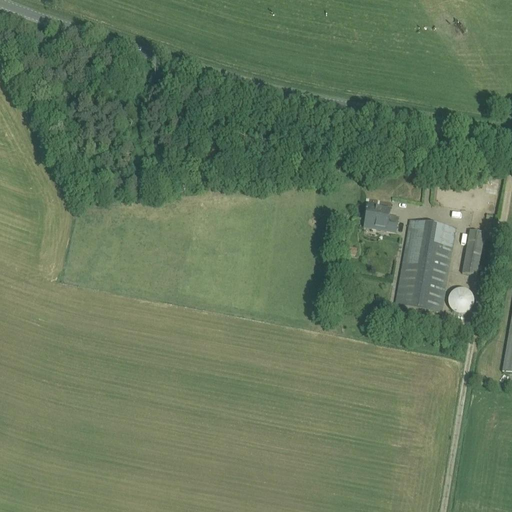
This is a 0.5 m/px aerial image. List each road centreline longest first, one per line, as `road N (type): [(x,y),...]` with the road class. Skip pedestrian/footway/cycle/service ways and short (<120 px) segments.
road 1 (tertiary): [(511,135),(235,81),(0,2)]
road 2 (track): [(443,511),(470,350)]
